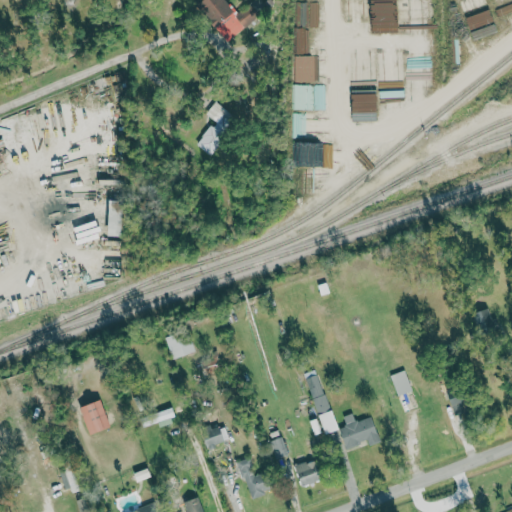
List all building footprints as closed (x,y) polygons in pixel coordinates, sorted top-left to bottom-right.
[(228,42),(255,18),(250,12),(242,19),(225,0),(201,0),(196,5),(228,42)] [(380,98),(405,97),(404,56),(379,56),(380,98)] [(352,122),(377,121),(376,91),(351,92),(352,122)] [(205,113),(214,120),(196,145),(209,155),(237,117),(214,100),(205,113)] [(108,235),(122,236),(124,200),(110,199),(108,235)] [(473,312),(479,337),(498,333),(492,308),(473,312)] [(195,351),(187,329),(165,337),(173,359),(195,351)] [(206,375),(222,370),(217,355),(201,360),(206,375)] [(413,390),(405,369),(390,375),(398,396),(413,390)] [(317,414),(329,410),(317,371),(304,375),(317,414)] [(457,416),(465,413),(467,418),(477,413),(462,383),(445,392),(457,416)] [(80,407),(90,434),(111,426),(101,399),(80,407)] [(160,427),(175,422),(171,408),(141,417),(144,426),(159,421),(160,427)] [(319,414),(325,434),(339,429),(332,410),(319,414)] [(343,416),(346,426),(339,428),(345,448),(367,441),(369,446),(380,442),(372,416),(355,421),(353,413),(343,416)] [(225,426),(203,431),(206,446),(229,441),(225,426)] [(270,441),(277,458),(289,453),(282,436),(270,441)] [(264,472),(256,475),(250,457),(235,461),(241,479),(245,478),(251,498),(270,492),(264,472)] [(302,486),(322,478),(314,458),(294,466),(302,486)] [(69,494),(81,489),(70,463),(59,468),(69,494)] [(79,511),(92,511),(89,496),(77,499),(79,511)] [(183,502),(186,511),(203,511),(198,497),(183,502)] [(158,511),(155,502),(129,511),(158,511)]
